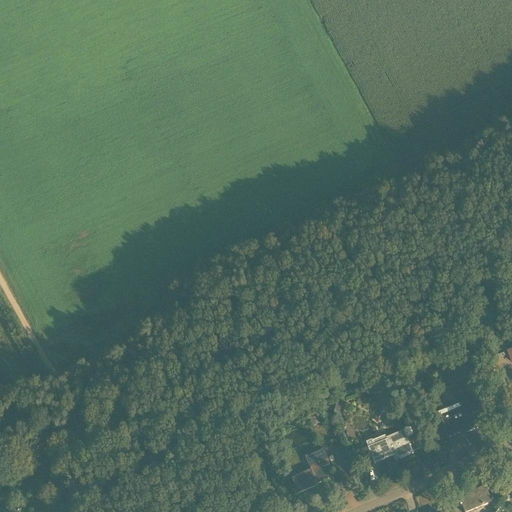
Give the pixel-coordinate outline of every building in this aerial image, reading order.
[(483,367),(474,370),(477,378),(485,375),(483,367)] [(461,409),(441,417),(442,419),(450,438),(460,434),(459,432),(466,429),(466,431),(467,433),(478,429),(473,416),(472,415),(482,411),(480,406),(477,401),(461,408),(461,409)] [(333,420),(342,417),(337,405),(329,409),(333,420)] [(416,412),(410,415),(413,423),(419,421),(416,412)] [(317,417),(310,420),(313,426),(320,423),(317,417)] [(375,464),(393,456),(398,454),(401,459),(413,454),(408,439),(414,436),(410,428),(404,430),(404,431),(386,438),(386,439),(387,440),(375,445),(374,442),(372,442),(367,444),(368,448),(375,464)] [(324,468),(330,465),(324,450),(305,458),(312,473),(294,481),(299,493),(306,490),(305,486),(315,482),(316,486),(318,486),(317,485),(329,480),(324,468)] [(471,495),(459,500),(464,511),(472,511),(497,502),(504,481),(476,493),(477,495),(472,498),(471,495)]
